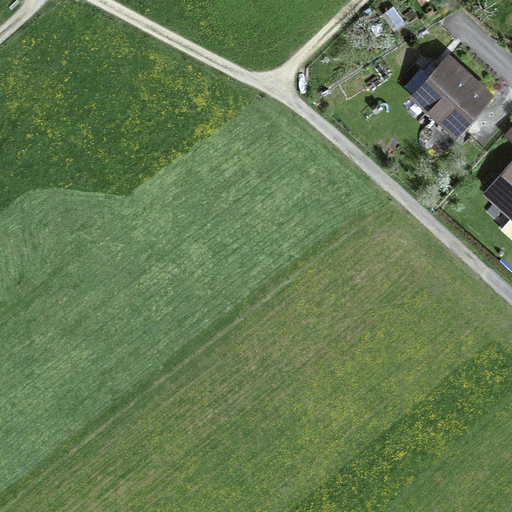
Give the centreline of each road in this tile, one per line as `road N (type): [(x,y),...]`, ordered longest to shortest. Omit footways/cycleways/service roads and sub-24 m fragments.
road 1 (unclassified): [(511,296),(275,90),(362,0)]
road 2 (track): [(275,90),(93,0)]
